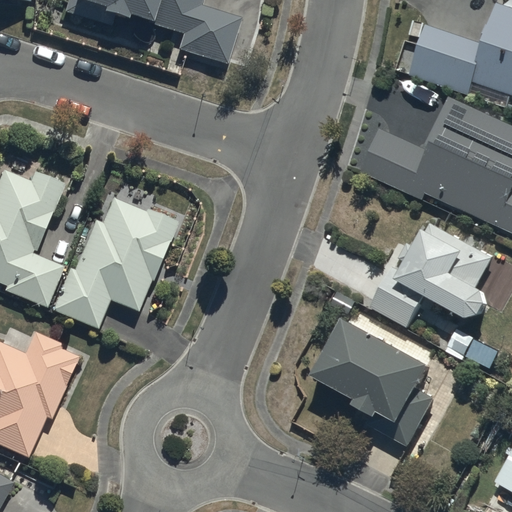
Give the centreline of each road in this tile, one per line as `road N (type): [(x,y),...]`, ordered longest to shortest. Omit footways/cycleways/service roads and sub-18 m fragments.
road 1 (residential): [(293,159),(0,69)]
road 2 (residential): [(293,159),(207,395)]
road 3 (residential): [(335,0),(293,159)]
road 4 (residential): [(171,484),(147,465),(141,426),(158,401),(187,391),(207,395)]
